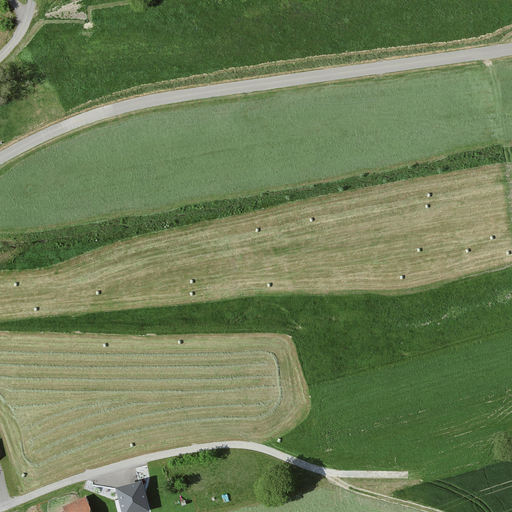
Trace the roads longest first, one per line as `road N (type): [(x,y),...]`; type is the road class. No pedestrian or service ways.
road 1 (tertiary): [(0,158),(131,104),(511,49)]
road 2 (track): [(141,460),(249,446),(433,511)]
road 3 (track): [(488,52),(511,174)]
